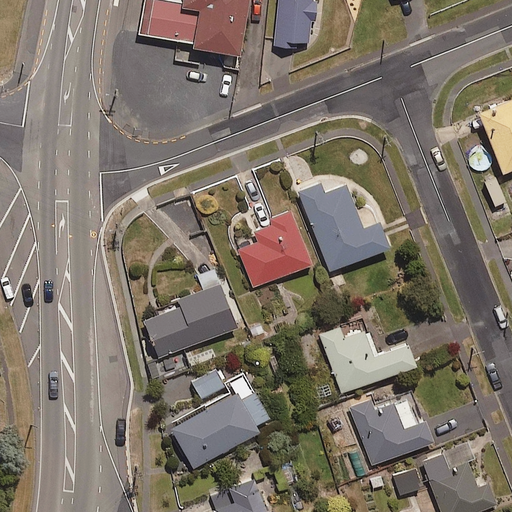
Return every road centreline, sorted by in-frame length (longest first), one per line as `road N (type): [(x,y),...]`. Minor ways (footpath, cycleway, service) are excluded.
road 1 (residential): [(68,172),(147,166),(392,74)]
road 2 (secondary): [(68,172),(64,511)]
road 3 (residential): [(392,74),(511,380)]
road 4 (secondary): [(77,0),(57,129)]
road 5 (residential): [(392,74),(511,26)]
